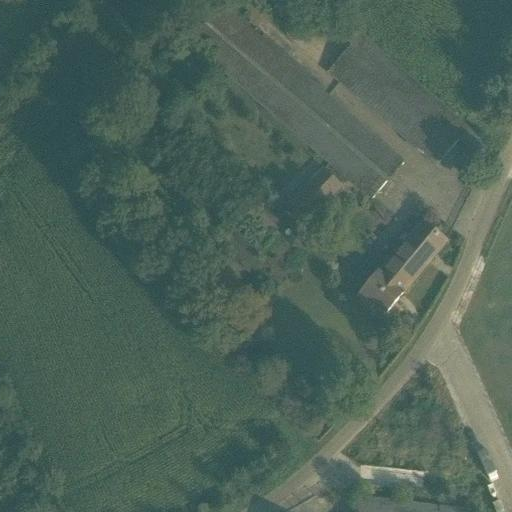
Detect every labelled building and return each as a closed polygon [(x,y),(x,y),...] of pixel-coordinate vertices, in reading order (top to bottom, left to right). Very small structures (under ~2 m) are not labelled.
[(372,201),(403,164),(222,7),(191,44),(372,201)] [(437,167),(468,130),(359,36),(328,73),(437,167)] [(307,221),(341,187),(324,170),(290,204),(307,221)] [(375,304),(387,313),(447,242),(424,222),(404,246),(395,238),(378,258),(388,266),(380,275),(378,274),(359,298),(371,308),(375,304)] [(470,511),(358,499),(356,511),(470,511)]
